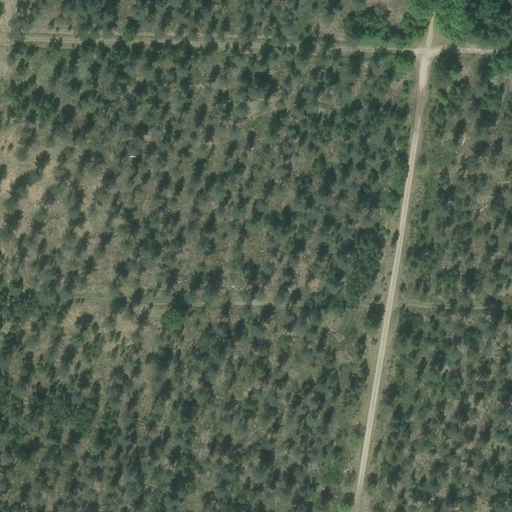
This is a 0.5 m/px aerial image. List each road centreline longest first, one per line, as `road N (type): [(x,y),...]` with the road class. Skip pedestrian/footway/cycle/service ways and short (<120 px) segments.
road 1 (track): [(511,309),(0,296)]
road 2 (track): [(427,51),(356,511)]
road 3 (track): [(0,40),(427,51)]
